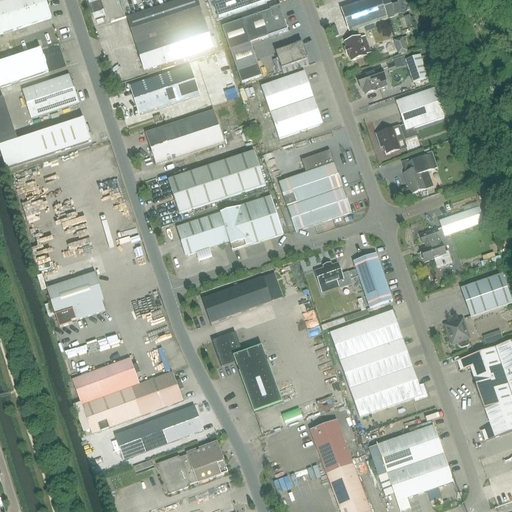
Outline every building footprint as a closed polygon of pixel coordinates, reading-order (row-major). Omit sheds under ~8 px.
[(0,35),(51,18),(45,0),(9,0),(0,3),(0,35)] [(196,0),(180,0),(127,18),(145,71),(213,48),(196,0)] [(212,0),(219,19),(273,0),(212,0)] [(380,0),(368,0),(345,8),(353,31),(388,19),(380,0)] [(261,14),(270,37),(288,31),(279,7),(261,14)] [(270,37),(261,14),(222,28),(242,84),(262,77),(250,44),(270,37)] [(360,37),(345,42),(347,49),(345,50),(347,55),(349,54),(351,61),(366,56),(360,37)] [(403,39),(394,42),(399,56),(408,53),(403,39)] [(301,44),(275,53),(281,70),(307,61),(301,44)] [(41,50),(0,63),(0,88),(48,73),(41,50)] [(405,60),(411,76),(413,83),(428,78),(420,55),(405,60)] [(140,115),(200,96),(190,67),(131,86),(140,115)] [(381,69),(357,77),(361,90),(364,89),(366,94),(376,91),(376,90),(378,89),(378,90),(387,86),(386,83),(385,83),(385,81),(386,81),(381,69)] [(270,114),(313,99),(304,72),(261,87),(270,114)] [(70,76),(22,91),(32,120),(79,104),(70,76)] [(406,131),(414,128),(444,118),(434,89),(396,102),(404,126),(406,131)] [(0,100),(0,118),(9,115),(4,99),(0,100)] [(321,121),(313,99),(270,114),(279,140),(319,126),(321,121)] [(157,166),(224,144),(213,111),(146,134),(157,166)] [(0,135),(15,131),(9,115),(0,118),(0,135)] [(155,124),(162,122),(160,115),(153,118),(155,124)] [(36,135),(44,158),(91,142),(84,119),(36,135)] [(231,130),(235,141),(250,136),(246,125),(231,130)] [(404,126),(380,134),(382,141),(381,142),(383,145),(387,154),(406,147),(401,133),(406,131),(404,126)] [(0,152),(6,170),(25,164),(17,141),(18,141),(15,131),(0,135),(0,152)] [(36,135),(18,141),(17,141),(25,164),(44,158),(36,135)] [(306,174),(279,183),(287,208),(306,201),(343,189),(330,151),(302,161),(306,174)] [(411,172),(405,174),(412,195),(433,187),(428,173),(423,175),(422,174),(438,168),(432,152),(407,161),(411,172)] [(254,153),(207,168),(168,181),(179,215),(265,186),(254,153)] [(343,189),(306,201),(314,226),(351,213),(343,189)] [(271,198),(246,206),(258,244),(284,236),(271,198)] [(306,201),(287,208),(296,232),(314,226),(306,201)] [(246,206),(221,214),(230,243),(233,252),(258,244),(246,206)] [(440,222),(442,228),(445,237),(485,223),(479,208),(440,222)] [(186,257),(230,243),(221,214),(177,228),(186,257)] [(64,218),(60,222),(78,242),(82,238),(64,218)] [(420,236),(423,244),(425,244),(427,248),(421,250),(425,263),(435,259),(438,269),(452,264),(449,253),(446,254),(437,230),(420,236)] [(58,274),(52,246),(29,251),(33,267),(40,265),(43,277),(58,274)] [(376,254),(353,262),(356,271),(359,277),(370,310),(393,302),(376,254)] [(324,269),(315,272),(320,288),(337,282),(340,289),(352,285),(350,280),(359,277),(356,271),(342,276),(338,264),(332,266),(331,264),(323,267),(324,269)] [(47,289),(55,316),(56,316),(59,328),(72,324),(72,322),(105,311),(102,301),(104,301),(95,273),(47,289)] [(262,279),(202,301),(211,325),(271,303),(271,302),(282,298),(274,275),(263,279),(262,279)] [(461,290),(469,314),(471,318),(511,303),(511,302),(502,275),(461,290)] [(105,318),(112,353),(152,345),(145,310),(105,318)] [(339,362),(403,340),(393,312),(330,334),(339,362)] [(446,326),(448,332),(452,345),(458,343),(459,347),(462,348),(468,346),(470,343),(468,339),(469,339),(463,320),(446,326)] [(154,340),(167,336),(162,321),(149,326),(154,340)] [(235,333),(212,341),(221,368),(235,363),(254,413),(282,403),(262,347),(243,353),(235,333)] [(349,390),(370,383),(413,368),(403,340),(339,362),(349,390)] [(505,377),(511,374),(511,342),(457,361),(461,371),(470,368),(476,386),(476,387),(505,377)] [(172,373),(139,386),(130,360),(72,381),(92,435),(183,402),(180,393),(176,383),(172,373)] [(370,383),(380,411),(414,399),(415,401),(427,397),(423,384),(419,386),(413,368),(370,383)] [(511,400),(511,397),(505,377),(476,387),(484,410),(511,400)] [(359,418),(380,411),(370,383),(349,390),(359,418)] [(511,400),(484,410),(484,411),(485,410),(491,428),(482,431),(485,442),(511,432),(511,400)] [(180,413),(189,437),(203,432),(194,408),(180,413)] [(344,413),(339,415),(337,408),(333,409),(336,418),(341,417),(342,422),(346,421),(344,413)] [(156,450),(189,437),(180,413),(147,426),(156,450)] [(328,479),(354,469),(336,421),(310,431),(328,479)] [(156,450),(147,426),(115,438),(124,462),(156,450)] [(410,450),(439,440),(434,426),(405,436),(410,450)] [(366,437),(378,432),(376,427),(364,432),(366,437)] [(401,469),(415,464),(410,450),(405,436),(391,441),(401,469)] [(444,455),(439,440),(410,450),(415,464),(444,455)] [(401,469),(391,441),(377,446),(387,474),(401,469)] [(186,454),(187,456),(180,459),(179,457),(156,466),(168,496),(191,488),(190,486),(197,483),(198,484),(228,473),(217,443),(186,454)] [(451,477),(444,455),(415,464),(425,493),(453,483),(452,480),(453,478),(451,477)] [(387,474),(379,477),(385,497),(394,494),(400,511),(410,509),(407,499),(425,493),(415,464),(401,469),(387,474)] [(370,511),(354,469),(328,479),(340,511),(370,511)] [(284,488),(290,503),(295,501),(289,486),(284,488)]
